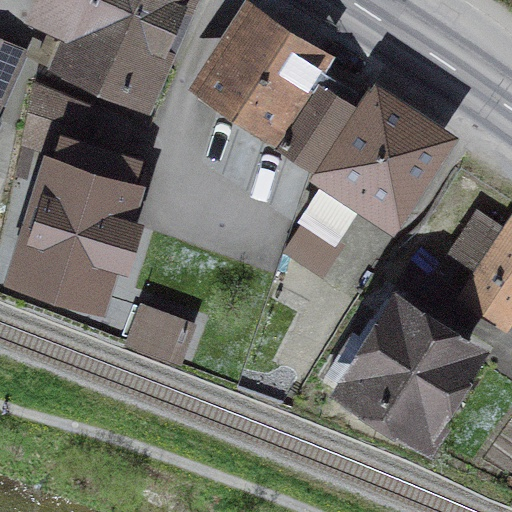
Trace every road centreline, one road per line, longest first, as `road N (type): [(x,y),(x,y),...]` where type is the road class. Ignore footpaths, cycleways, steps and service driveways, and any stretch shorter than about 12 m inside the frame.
road 1 (unknown): [(223,0),(172,106),(172,158),(178,177),(270,231)]
road 2 (primary): [(349,0),(511,110)]
